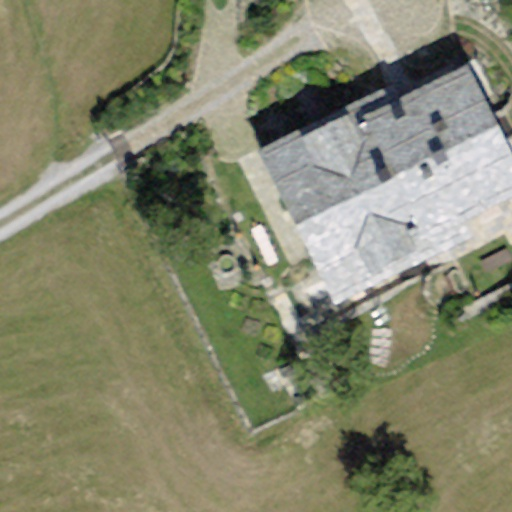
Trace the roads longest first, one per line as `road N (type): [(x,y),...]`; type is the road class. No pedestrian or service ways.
road 1 (track): [(324,27),(52,199)]
road 2 (track): [(36,0),(54,91),(52,199)]
